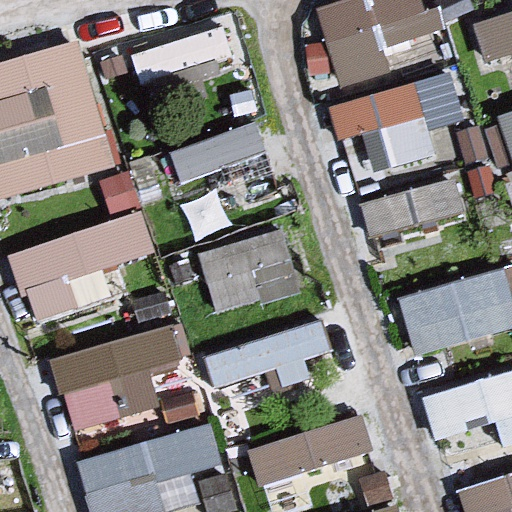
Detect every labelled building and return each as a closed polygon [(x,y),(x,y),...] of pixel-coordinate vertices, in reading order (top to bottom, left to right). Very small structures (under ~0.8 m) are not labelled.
[(449,38),(442,14),(426,19),(420,0),(376,0),(320,17),(344,100),(396,85),(387,55),(449,38)] [(511,57),(511,19),(478,31),(489,65),(511,57)] [(227,33),(133,59),(142,88),(236,62),(227,33)] [(0,73),(0,137),(35,127),(27,101),(46,96),(62,149),(0,167),(0,205),(116,171),(79,50),(0,73)] [(454,82),(331,116),(340,150),(378,140),(387,173),(434,160),(427,134),(466,123),(454,82)] [(511,119),(499,123),(511,163),(511,119)] [(260,129),(174,159),(185,190),(271,160),(260,129)] [(223,187),(188,196),(197,230),(232,222),(223,187)] [(459,187),(366,208),(374,243),(467,221),(459,187)] [(145,222),(9,263),(21,302),(31,299),(39,325),(78,313),(70,285),(156,259),(145,222)] [(293,267),(285,237),(200,259),(216,318),(262,306),(254,278),(293,267)] [(511,292),(508,276),(403,304),(418,361),(511,335),(511,292)] [(168,296),(138,303),(145,330),(174,322),(168,296)] [(105,318),(76,325),(82,349),(111,341),(105,318)] [(325,327),(206,361),(215,394),(282,375),(287,392),(311,385),(306,366),(334,358),(325,327)] [(184,331),(56,370),(77,440),(162,414),(152,381),(195,368),(184,331)] [(511,380),(428,407),(440,445),(497,428),(507,459),(511,457),(511,380)] [(365,422),(249,457),(260,493),(376,458),(365,422)] [(215,431),(79,467),(91,511),(167,511),(161,488),(226,470),(215,431)] [(511,511),(511,476),(453,495),(458,511),(511,511)]
